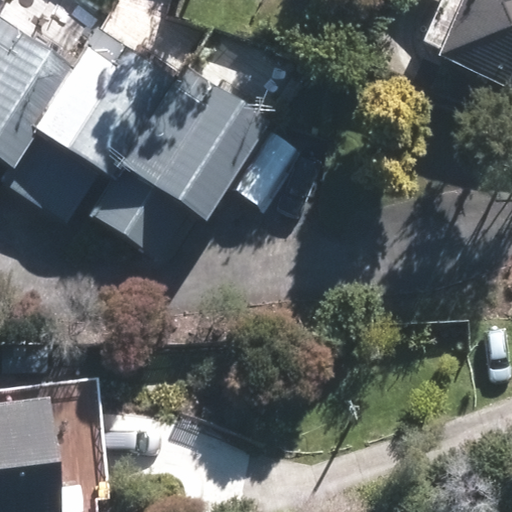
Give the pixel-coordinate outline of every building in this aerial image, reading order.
[(511,0),(478,0),(455,54),(511,77),(511,0)] [(73,64),(0,18),(0,157),(1,155),(12,162),(73,64)] [(173,88),(92,37),(4,177),(77,222),(109,171),(117,176),(173,88)] [(275,119),(189,66),(101,206),(177,253),(209,202),(219,208),(275,119)] [(66,511),(62,413),(0,415),(0,511),(66,511)]
